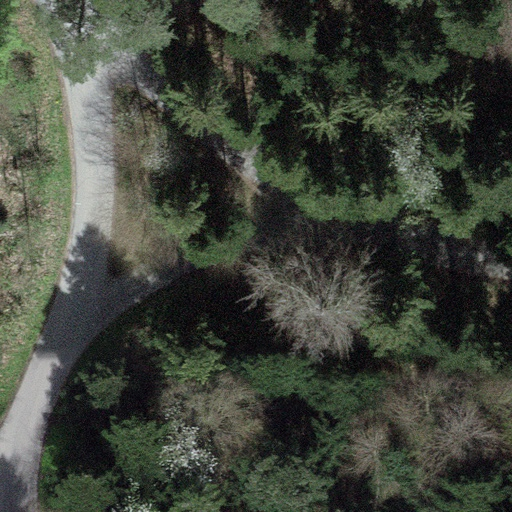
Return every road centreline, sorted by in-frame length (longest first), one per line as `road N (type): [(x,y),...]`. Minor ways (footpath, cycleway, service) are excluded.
road 1 (unclassified): [(61,347),(87,248),(93,171),(72,9)]
road 2 (unclassified): [(72,9),(167,101),(338,222)]
road 3 (unclassified): [(61,347),(173,268),(338,222)]
road 4 (unclassified): [(338,222),(511,264)]
road 5 (unclassified): [(17,511),(26,439),(61,347)]
